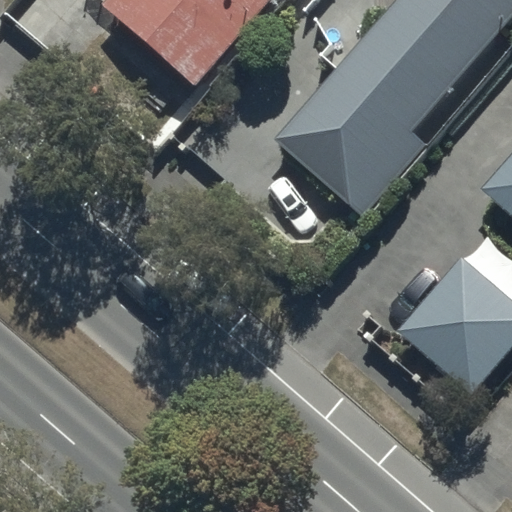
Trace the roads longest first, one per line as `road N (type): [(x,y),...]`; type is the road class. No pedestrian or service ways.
road 1 (primary): [(0,203),(354,511)]
road 2 (primary): [(151,511),(0,379)]
